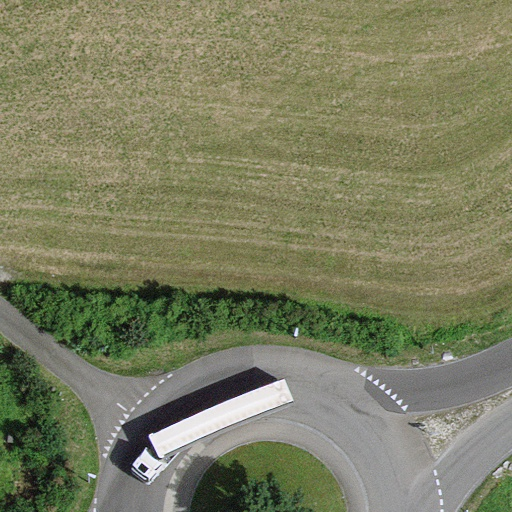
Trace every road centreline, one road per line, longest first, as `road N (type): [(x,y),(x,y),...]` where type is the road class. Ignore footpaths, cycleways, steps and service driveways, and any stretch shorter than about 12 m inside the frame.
road 1 (tertiary): [(235,511),(0,123)]
road 2 (secondary): [(320,394),(277,384),(233,387),(192,404),(159,433),(128,507)]
road 3 (secondary): [(511,360),(448,384),(320,394)]
road 4 (secondary): [(402,511),(377,440),(320,394)]
road 5 (secondary): [(423,511),(443,484),(511,426)]
